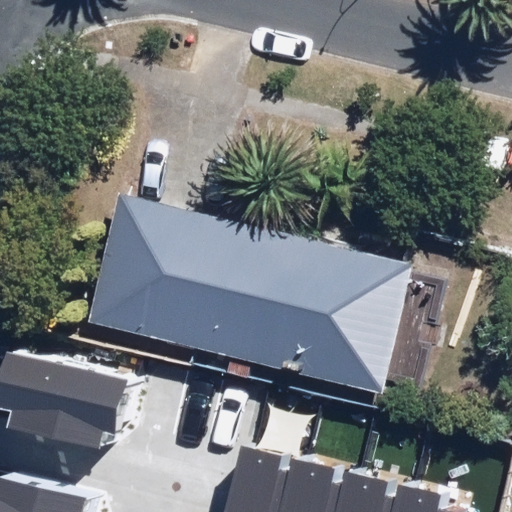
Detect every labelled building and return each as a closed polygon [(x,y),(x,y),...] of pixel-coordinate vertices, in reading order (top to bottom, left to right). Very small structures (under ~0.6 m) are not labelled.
[(423,267),(126,197),(96,323),(393,393),(423,267)] [(33,365),(19,417),(130,446),(144,394),(33,365)] [(244,449),(228,511),(285,511),(298,462),(244,449)] [(298,462),(285,511),(343,511),(352,475),(298,462)] [(352,475),(343,511),(400,511),(407,489),(352,475)] [(407,489),(400,511),(458,511),(461,502),(407,489)] [(47,511),(1,500),(0,505),(0,511),(47,511)]
